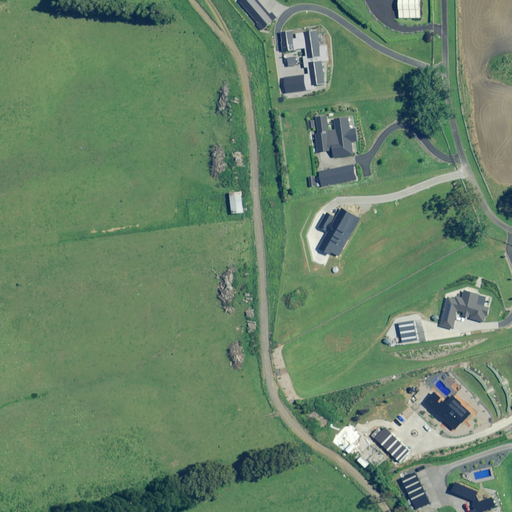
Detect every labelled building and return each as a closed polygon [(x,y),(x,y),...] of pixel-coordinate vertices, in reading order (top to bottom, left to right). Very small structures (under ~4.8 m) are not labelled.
[(421,18),(420,0),(399,0),(399,18),(421,18)] [(329,130),(328,116),(316,117),(318,132),(316,133),(318,152),(334,151),(334,157),(355,155),(353,142),(358,141),(357,129),(351,129),(350,117),(335,119),(336,130),(329,130)] [(359,180),(356,165),(319,172),(322,187),(359,180)] [(444,196),(441,191),(425,203),(428,208),(444,196)] [(243,192),(229,194),(232,215),(245,213),(243,192)]
